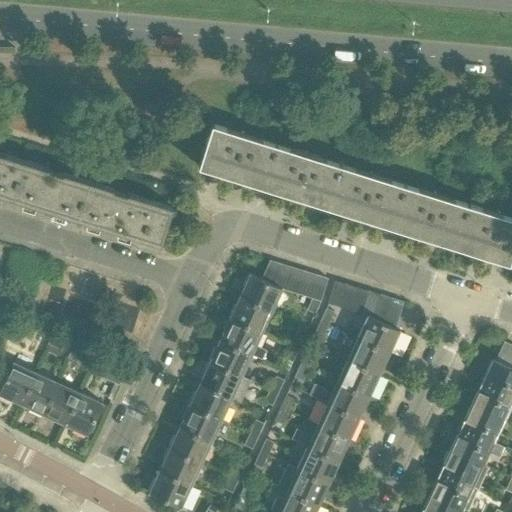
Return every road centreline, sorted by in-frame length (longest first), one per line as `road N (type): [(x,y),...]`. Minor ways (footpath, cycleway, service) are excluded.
road 1 (primary): [(0,17),(511,64)]
road 2 (residential): [(466,298),(236,224),(217,230),(193,282)]
road 3 (residential): [(367,511),(466,298)]
road 4 (residential): [(193,282),(94,493)]
road 5 (residential): [(0,222),(193,282)]
